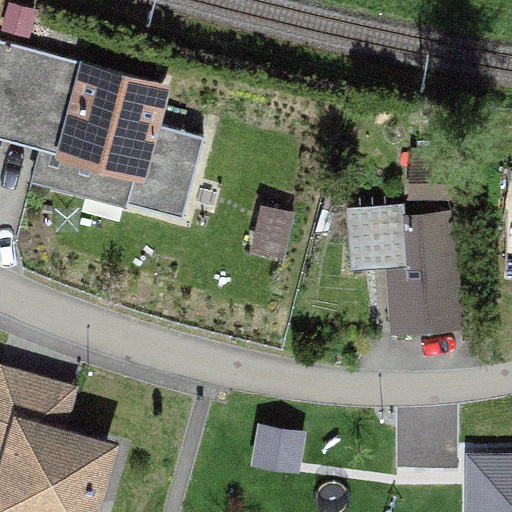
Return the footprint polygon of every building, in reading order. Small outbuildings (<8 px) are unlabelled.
[(29,45),(0,36),(0,67),(21,74),(29,45)] [(187,240),(213,149),(146,130),(160,82),(29,45),(21,74),(61,85),(43,150),(30,195),(187,240)] [(0,67),(0,137),(43,150),(61,85),(21,74),(0,67)] [(453,187),(452,161),(416,162),(416,188),(453,187)] [(460,305),(452,206),(385,212),(393,310),(460,305)] [(58,392),(0,375),(0,511),(95,511),(112,455),(45,436),(58,392)] [(511,511),(511,453),(473,453),(473,511),(511,511)]
